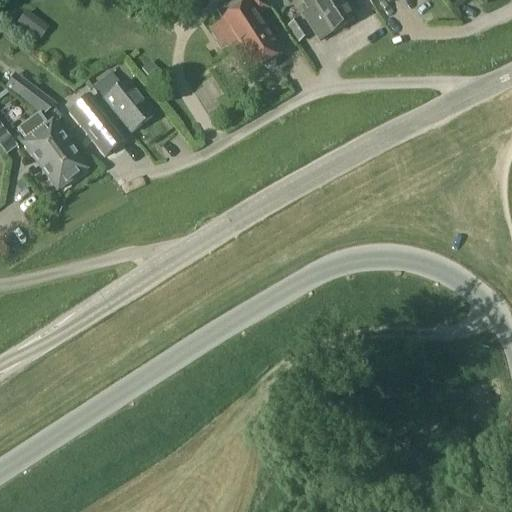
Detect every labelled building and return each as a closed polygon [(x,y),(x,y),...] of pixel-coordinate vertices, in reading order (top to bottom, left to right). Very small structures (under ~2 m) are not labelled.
[(233,0),(221,9),(216,11),(222,21),(224,23),(249,63),(255,72),(263,68),(263,69),(267,70),(271,70),(274,68),(276,65),(276,62),(275,60),(282,55),(259,18),(270,11),(262,0),(233,0)] [(311,0),(317,8),(303,17),(321,43),(356,21),(342,0),(311,0)] [(18,26),(40,42),(49,30),(27,14),(18,26)] [(288,28),(298,45),(309,38),(299,21),(288,28)] [(156,69),(146,77),(153,85),(162,78),(156,69)] [(91,90),(113,117),(130,137),(154,117),(126,83),(121,87),(110,74),(91,90)] [(29,88),(19,101),(43,118),(56,108),(29,88)] [(89,98),(68,116),(104,159),(125,142),(89,98)] [(49,125),(22,145),(56,192),(83,172),(49,125)] [(0,150),(5,157),(16,149),(0,126),(0,150)]
